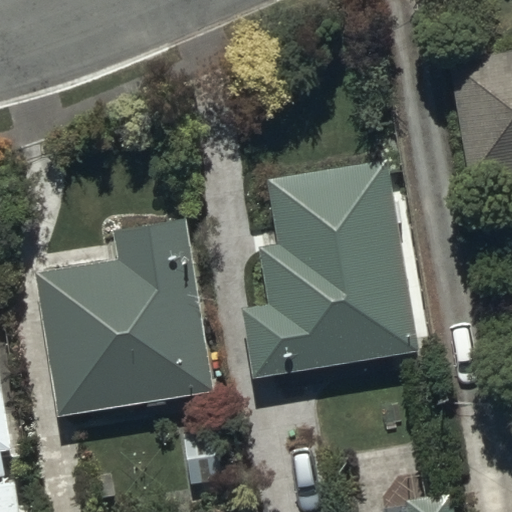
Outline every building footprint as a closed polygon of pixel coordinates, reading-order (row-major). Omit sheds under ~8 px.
[(511,53),(450,63),(470,189),(511,182),(511,53)] [(269,312),(245,316),(254,388),(420,366),(394,167),(269,184),(279,254),(262,256),(269,312)] [(117,268),(38,281),(61,426),(218,401),(190,221),(112,234),(117,268)] [(0,483),(8,482),(4,463),(16,461),(0,369),(0,483)] [(21,511),(18,487),(0,489),(0,511),(21,511)] [(457,511),(456,500),(408,507),(408,511),(457,511)]
